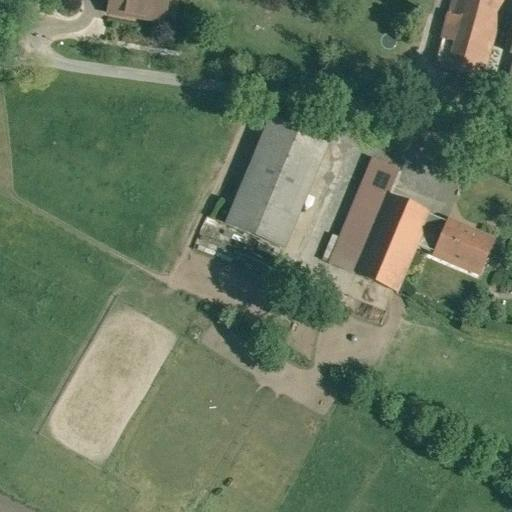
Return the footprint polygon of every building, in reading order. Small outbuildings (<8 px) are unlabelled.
[(108,0),(106,16),(173,29),(179,1),(175,0),(108,0)] [(504,0),(454,0),(451,12),(463,15),(456,40),(444,37),(436,64),(482,77),(504,0)] [(511,100),(508,99),(502,121),(511,123),(511,100)] [(330,139),(274,115),(241,193),(297,217),(330,139)] [(403,170),(373,158),(363,185),(392,197),(403,170)] [(392,197),(363,185),(331,263),(401,292),(425,232),(432,216),(433,214),(392,197)] [(297,217),(241,193),(228,223),(284,247),(297,217)] [(452,224),(432,216),(425,232),(445,240),(452,224)] [(498,242),(452,223),(452,224),(445,240),(439,255),(485,275),(498,242)]
